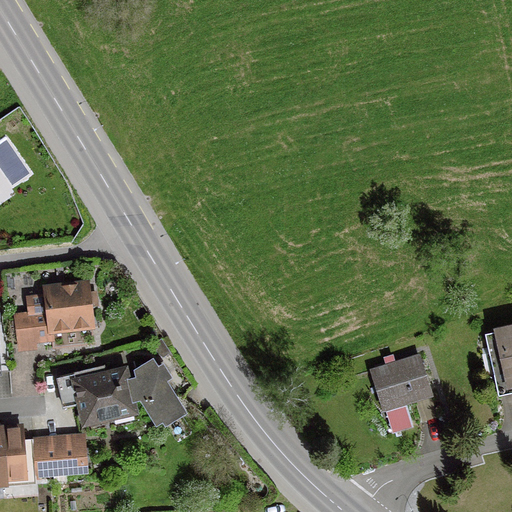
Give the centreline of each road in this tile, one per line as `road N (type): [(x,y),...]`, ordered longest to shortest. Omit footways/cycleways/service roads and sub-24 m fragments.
road 1 (tertiary): [(344,511),(297,470),(236,392),(0,12)]
road 2 (residential): [(359,511),(399,477),(511,437)]
